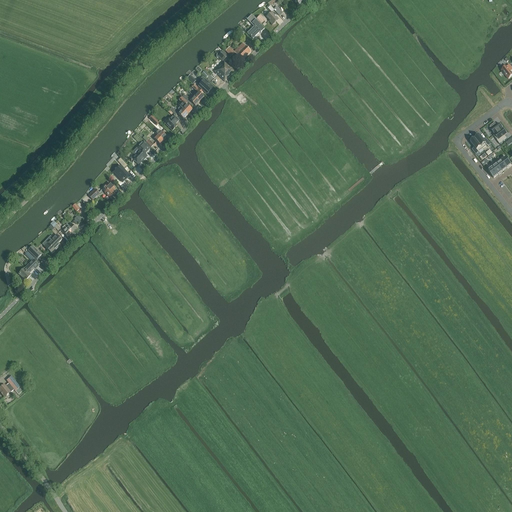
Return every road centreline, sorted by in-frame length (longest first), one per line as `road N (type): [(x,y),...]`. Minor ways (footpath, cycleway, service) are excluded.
road 1 (unclassified): [(0,317),(252,55),(316,0)]
road 2 (unclassified): [(0,222),(139,78),(228,0)]
